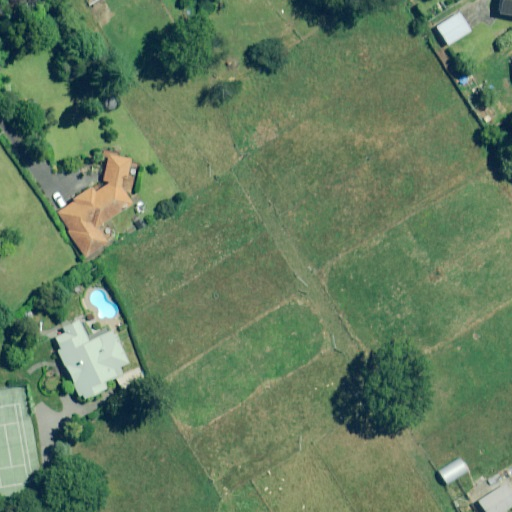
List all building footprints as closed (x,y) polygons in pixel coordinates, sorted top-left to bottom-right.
[(511,0),(496,0),(494,14),(511,17),(511,0)] [(469,32),(458,14),(435,28),(447,46),(469,32)] [(128,157),(105,155),(103,181),(106,181),(106,185),(92,193),(90,189),(72,199),(74,202),(57,212),(84,257),(106,244),(96,227),(131,206),(119,187),(120,179),(126,180),(128,157)] [(64,334),(54,339),(60,350),(57,351),(78,398),(82,396),(83,400),(109,389),(105,381),(119,375),(116,368),(126,363),(111,331),(87,342),(77,321),(61,328),(64,334)] [(137,369),(115,380),(123,395),(145,384),(137,369)] [(465,472),(458,460),(437,473),(445,485),(465,472)] [(502,511),(511,506),(511,497),(504,485),(476,502),(482,511),(502,511)]
